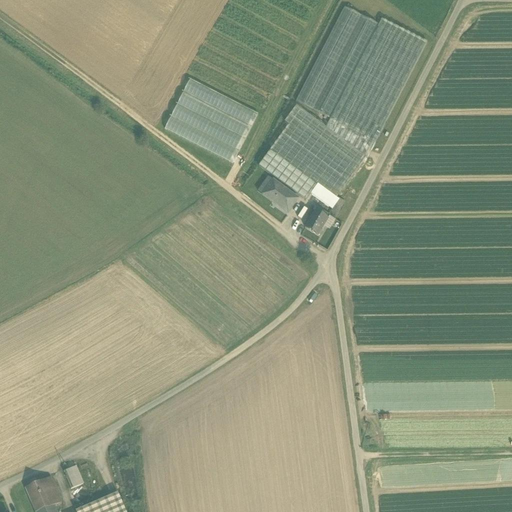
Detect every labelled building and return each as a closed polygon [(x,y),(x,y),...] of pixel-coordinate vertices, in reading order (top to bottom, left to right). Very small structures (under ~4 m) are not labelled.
[(344,8),(295,102),(329,120),(378,26),(344,8)] [(381,20),(378,26),(329,120),(325,130),(366,159),(423,42),(381,20)] [(234,163),(258,112),(187,80),(164,131),(234,163)] [(337,199),(366,159),(325,130),(296,109),(285,123),(288,125),(270,150),(317,184),(337,199)] [(257,167),(304,201),(310,194),(314,187),(317,184),(270,150),(257,167)] [(262,196),(273,181),(268,178),(258,192),(262,196)] [(298,200),(273,181),(262,196),(287,214),(298,200)] [(314,187),(310,194),(316,198),(329,208),(333,201),(314,187)] [(310,205),(316,198),(310,194),(304,201),(310,205)] [(316,210),(315,212),(328,219),(330,216),(334,211),(329,208),(316,198),(310,205),(316,210)] [(338,203),(334,211),(330,216),(337,221),(345,207),(338,203)] [(328,219),(315,212),(304,229),(317,237),(328,219)] [(75,467),(63,472),(71,490),(82,485),(75,467)] [(61,503),(50,478),(43,481),(47,491),(53,506),(61,503)] [(43,481),(25,489),(32,505),(38,502),(35,496),(47,491),(43,481)] [(47,491),(35,496),(38,502),(32,505),(34,511),(37,511),(53,506),(47,491)] [(122,511),(116,495),(77,511),(122,511)]
